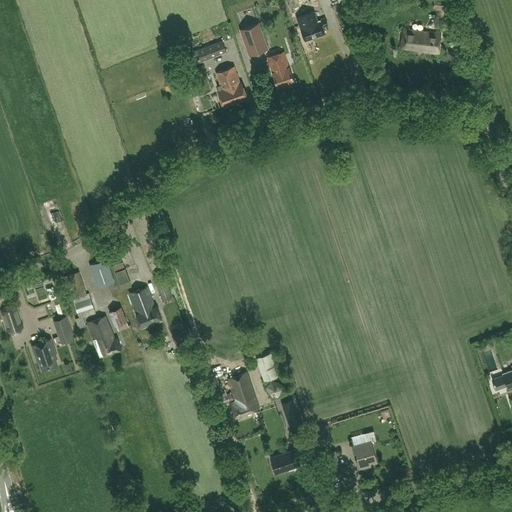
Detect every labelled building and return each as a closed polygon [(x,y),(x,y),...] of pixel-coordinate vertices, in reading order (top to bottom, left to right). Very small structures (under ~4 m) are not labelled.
[(326,18),(318,21),(314,12),(311,13),(306,0),(291,0),(302,29),(301,29),(306,40),(326,33),(324,27),(328,26),(326,18)] [(368,0),(366,0),(358,9),(374,24),(382,14),(368,0)] [(436,0),(435,0),(434,8),(445,10),(445,1),(436,0)] [(259,22),(240,29),(249,54),(268,48),(259,22)] [(375,41),(382,36),(374,29),(367,34),(375,41)] [(404,29),(401,49),(439,54),(441,34),(404,29)] [(197,63),(227,52),(222,40),(192,52),(197,63)] [(285,52),(268,57),(272,72),(277,88),(294,82),(289,67),(285,52)] [(212,90),(204,66),(188,71),(196,95),(212,90)] [(234,67),(217,73),(223,90),(219,91),(224,107),(247,99),(241,82),(240,83),(234,67)] [(47,220),(55,216),(52,208),(43,212),(47,220)] [(98,289),(115,283),(107,259),(90,265),(98,289)] [(122,262),(113,265),(114,270),(124,266),(122,262)] [(122,268),(112,272),(117,286),(127,282),(122,268)] [(96,313),(89,294),(87,294),(79,271),(65,277),(72,300),(74,299),(80,318),(76,319),(79,328),(86,326),(84,317),(96,313)] [(153,276),(163,302),(173,298),(164,272),(153,276)] [(147,287),(130,294),(137,313),(136,314),(141,328),(162,320),(156,306),(155,307),(147,287)] [(34,295),(17,301),(27,330),(44,324),(34,295)] [(41,297),(42,312),(54,311),(53,297),(41,297)] [(14,334),(19,332),(23,327),(16,306),(10,304),(5,306),(1,311),(8,332),(14,334)] [(121,307),(111,311),(116,326),(126,322),(121,307)] [(74,338),(66,316),(55,320),(62,342),(74,338)] [(105,316),(87,323),(94,340),(93,340),(99,357),(120,349),(117,338),(114,339),(105,316)] [(172,336),(176,347),(185,344),(181,332),(172,336)] [(53,353),(55,352),(50,339),(32,345),(36,356),(37,356),(42,369),(57,364),(53,353)] [(473,353),(481,349),(477,341),(469,345),(473,353)] [(208,348),(210,355),(220,353),(218,346),(208,348)] [(234,349),(228,352),(232,362),(238,360),(234,349)] [(257,358),(265,381),(282,374),(274,352),(257,358)] [(511,359),(498,360),(499,369),(511,368),(511,359)] [(511,369),(502,373),(508,387),(511,385),(511,369)] [(231,404),(235,416),(259,408),(246,372),(228,379),(236,402),(231,404)] [(30,376),(33,388),(41,386),(38,374),(30,376)] [(270,396),(278,396),(283,390),(280,380),(270,380),(266,388),(270,396)] [(223,389),(219,390),(221,396),(220,396),(224,406),(230,405),(229,401),(234,400),(231,393),(225,395),(223,389)] [(285,415),(297,411),(293,398),(287,400),(288,403),(282,405),(285,415)] [(296,446),(309,443),(305,433),(293,437),(296,446)] [(366,467),(365,465),(377,462),(372,441),(354,445),(358,461),(356,461),(358,469),(366,467)] [(296,450),(271,457),(276,473),(301,466),(296,450)] [(324,477),(341,472),(335,451),(318,456),(324,477)]
